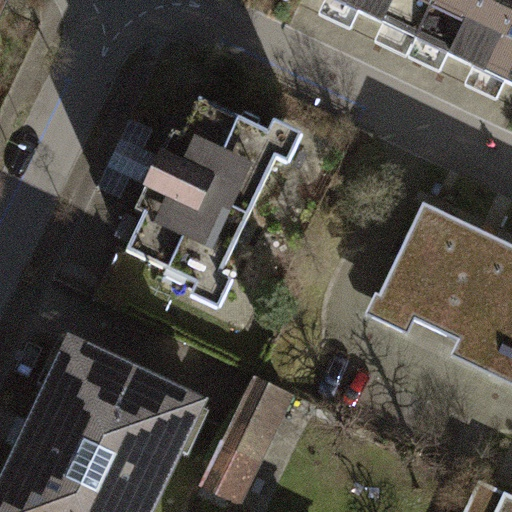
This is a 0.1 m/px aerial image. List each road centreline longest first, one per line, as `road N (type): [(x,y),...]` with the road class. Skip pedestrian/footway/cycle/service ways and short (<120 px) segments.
road 1 (residential): [(145,0),(511,170)]
road 2 (residential): [(0,254),(127,0)]
